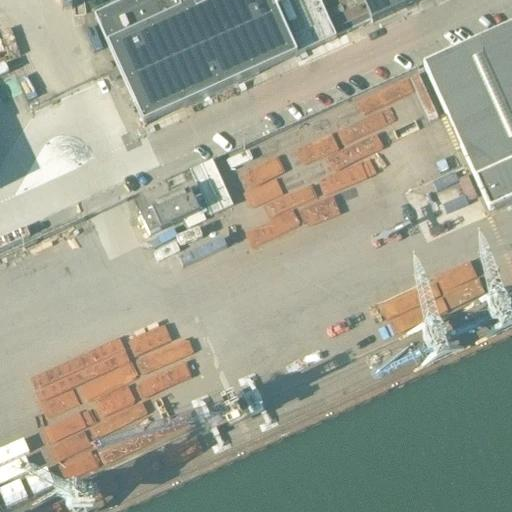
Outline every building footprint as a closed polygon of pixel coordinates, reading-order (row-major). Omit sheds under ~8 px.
[(296,59),(269,0),(134,0),(94,19),(143,128),(296,59)] [(269,0),(296,59),(335,41),(335,40),(371,23),(371,25),(425,0),(269,0)] [(511,32),(428,70),(494,216),(498,214),(500,218),(511,212),(511,32)] [(190,170),(209,216),(232,206),(213,161),(190,170)] [(173,201),(139,217),(148,238),(199,215),(189,194),(173,201)]
